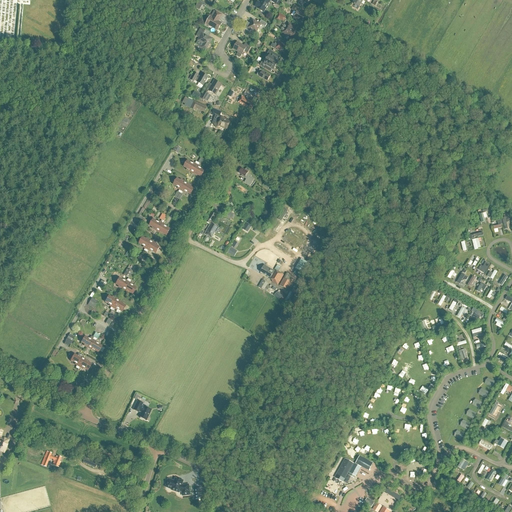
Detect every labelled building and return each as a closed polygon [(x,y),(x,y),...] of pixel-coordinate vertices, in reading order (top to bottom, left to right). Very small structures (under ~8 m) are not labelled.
[(204,6),(205,4),(197,0),(196,8),(199,10),(202,5),(204,6)] [(268,0),(267,0),(261,0),(260,3),(258,2),(255,7),(257,8),(257,9),(263,13),(270,1),(276,5),(278,0),(268,0)] [(363,0),(354,0),(352,4),(355,5),(354,8),(357,10),(359,8),(363,0)] [(305,16),(299,13),(301,9),(294,5),(292,10),(297,13),(294,18),(302,22),(305,16)] [(285,9),(283,14),(293,18),(295,14),(285,9)] [(221,16),(216,12),(212,19),(210,17),(206,24),(218,31),(222,24),(217,22),(221,16)] [(283,22),(286,17),(279,13),(275,20),(279,22),(280,20),(283,22)] [(250,24),(247,23),(244,29),(250,32),(251,30),(256,33),(260,25),(265,28),(266,24),(261,21),(259,24),(252,20),(250,24)] [(295,32),(296,29),(297,28),(291,25),(291,24),(288,22),(286,26),(284,24),(281,30),(283,31),(282,33),(288,36),(288,35),(293,38),(296,33),(295,32)] [(206,50),(212,39),(203,34),(205,31),(200,28),(196,37),(199,39),(198,41),(196,44),(197,45),(201,48),(206,50)] [(237,42),(233,49),(238,52),(236,56),(236,57),(239,58),(240,58),(244,52),(248,54),(252,47),(245,43),(243,46),(237,42)] [(272,43),(270,47),(277,50),(280,51),(281,51),(284,53),(287,49),(286,48),(286,47),(279,42),(277,44),(275,43),(274,45),(272,43)] [(266,59),(277,65),(279,62),(279,61),(279,60),(277,59),(279,56),(269,51),(268,54),(270,55),(267,59),(266,59)] [(277,65),(266,59),(264,64),(262,63),(260,66),(269,71),(271,69),(273,70),(273,69),(274,69),(276,65),(277,66),(277,65)] [(270,76),(262,71),(260,70),(257,75),(267,82),(270,76)] [(203,86),(208,77),(202,74),(200,77),(197,76),(198,75),(194,73),(192,76),(191,76),(189,79),(190,80),(190,81),(193,83),(194,81),(197,83),(199,84),(197,86),(202,89),(203,86)] [(209,84),(204,92),(207,93),(208,91),(215,95),(221,85),(214,81),(212,85),(209,84)] [(234,94),(229,91),(224,102),(229,105),(230,103),(231,103),(236,95),(239,97),(241,93),(236,90),(234,94)] [(207,102),(210,97),(207,96),(208,94),(207,93),(204,92),(201,98),(207,102)] [(188,99),(185,98),(182,103),(185,104),(184,105),(196,111),(197,109),(205,112),(207,107),(194,101),(194,102),(192,101),(193,100),(189,98),(188,99)] [(252,109),(254,105),(253,105),(254,104),(246,100),(243,105),(247,107),(247,106),(252,109)] [(226,128),(229,121),(224,119),(225,118),(222,117),(221,118),(216,115),(212,123),(216,128),(218,125),(226,128)] [(173,151),(178,154),(182,149),(176,145),(173,151)] [(198,163),(196,162),(194,165),(187,161),(184,167),(187,169),(186,170),(189,171),(189,172),(191,173),(198,163)] [(198,163),(191,173),(194,175),(194,174),(197,176),(197,175),(201,177),(204,171),(198,167),(199,164),(198,163)] [(195,181),(196,178),(177,168),(176,170),(195,181)] [(242,169),(239,173),(242,176),(242,177),(246,180),(244,183),(250,187),(255,180),(251,177),(252,176),(247,173),(249,171),(249,170),(247,169),(246,169),(245,171),(242,169)] [(180,193),(186,183),(183,181),(181,180),(180,181),(177,179),(173,185),(180,189),(178,192),(180,193)] [(268,189),(272,184),(266,180),(263,185),(268,189)] [(186,183),(180,193),(181,194),(183,191),(190,195),(194,189),(190,187),(191,186),(188,185),(189,184),(186,183)] [(234,214),(232,213),(231,213),(232,212),(229,210),(228,211),(225,215),(231,219),(234,214)] [(212,213),(210,216),(206,222),(209,224),(211,221),(212,221),(216,215),(212,213)] [(504,218),(502,219),(504,229),(507,229),(507,227),(510,227),(508,219),(511,218),(510,215),(507,216),(504,217),(504,218)] [(157,232),(163,221),(162,220),(160,223),(153,219),(149,226),(153,228),(152,228),(155,230),(157,232)] [(163,221),(157,232),(160,233),(162,235),(163,234),(166,236),(170,229),(163,226),(165,222),(163,221)] [(216,227),(211,223),(205,234),(211,238),(215,232),(214,231),(216,227)] [(160,242),(162,239),(143,227),(141,230),(160,242)] [(143,237),(139,244),(146,247),(144,251),(146,252),(152,241),(149,240),(146,239),(143,237)] [(152,241),(146,252),(147,253),(149,250),(156,254),(160,247),(156,245),(157,245),(154,243),(152,241)] [(231,248),(227,253),(234,257),(237,252),(231,248)] [(287,269),(286,271),(290,273),(297,262),(292,258),(285,267),(287,269)] [(295,269),(304,274),(310,265),(301,259),(295,269)] [(481,266),(478,270),(484,274),(487,270),(490,265),(486,263),(483,267),(481,266)] [(265,266),(264,267),(263,267),(260,272),(269,278),(269,279),(272,281),(271,281),(277,285),(278,285),(283,275),(278,272),(281,267),(277,265),(274,271),(265,266)] [(123,275),(129,278),(132,273),(131,272),(131,271),(129,269),(128,270),(126,269),(123,275)] [(287,290),(291,283),(289,282),(292,276),(287,273),(280,286),(287,290)] [(461,274),(456,283),(459,285),(465,276),(461,274)] [(504,276),(499,284),(502,286),(507,278),(504,276)] [(299,277),(293,288),(293,289),(291,292),(291,291),(283,303),(289,307),(296,295),(297,296),(299,292),(297,291),(302,282),(303,283),(305,280),(299,277)] [(472,277),(467,286),(470,288),(476,279),(472,277)] [(129,280),(128,279),(125,282),(119,278),(115,284),(118,286),(118,287),(120,288),(120,289),(123,290),(129,280)] [(103,289),(107,283),(102,280),(98,286),(103,289)] [(131,281),(129,280),(123,290),(126,292),(128,293),(129,292),(132,294),(136,288),(129,284),(131,281)] [(258,287),(266,292),(268,290),(265,289),(268,284),(262,280),(258,287)] [(268,290),(265,294),(269,299),(273,295),(268,290)] [(279,300),(283,296),(278,292),(274,295),(279,300)] [(111,310),(117,300),(115,298),(115,299),(112,297),(112,298),(108,296),(105,302),(111,306),(110,309),(111,310)] [(443,296),(438,305),(440,307),(446,297),(443,296)] [(88,305),(93,308),(97,301),(92,298),(88,305)] [(120,301),(117,300),(111,310),(113,311),(115,308),(122,312),(125,306),(122,304),(122,303),(120,302),(120,301)] [(501,307),(499,310),(508,316),(510,313),(501,307)] [(457,317),(460,319),(465,309),(461,308),(457,317)] [(473,309),(471,312),(482,318),(484,315),(473,309)] [(504,324),(496,319),(495,322),(497,323),(495,326),(499,328),(501,329),(504,324)] [(481,329),(471,331),(473,338),(483,336),(481,329)] [(91,336),(89,339),(85,336),(81,343),(84,345),(84,346),(86,347),(89,349),(97,334),(95,333),(93,337),(91,336)] [(97,334),(89,349),(92,350),(94,352),(95,351),(98,353),(102,346),(97,344),(98,342),(96,341),(97,340),(100,335),(97,334)] [(467,359),(465,350),(459,351),(461,361),(467,359)] [(77,369),(83,358),(81,357),(80,357),(78,356),(77,356),(74,354),(70,361),(77,365),(76,368),(77,369)] [(83,358),(77,369),(79,370),(81,367),(87,371),(91,364),(88,362),(86,360),(83,358)] [(484,383),(491,388),(495,382),(487,377),(484,383)] [(511,390),(511,386),(509,385),(506,383),(500,393),(503,395),(505,390),(510,393),(511,390)] [(478,394),(485,398),(489,392),(481,388),(478,394)] [(472,405),(479,409),(483,403),(475,398),(472,405)] [(143,404),(137,401),(133,410),(138,413),(139,412),(141,413),(139,417),(140,418),(140,419),(142,420),(143,419),(146,421),(151,410),(144,406),(144,407),(142,406),(143,404)] [(489,413),(492,415),(497,406),(494,404),(489,413)] [(465,415),(473,419),(476,413),(469,409),(465,415)] [(459,426),(467,430),(470,424),(463,419),(459,426)] [(505,422),(502,427),(511,432),(511,431),(511,427),(508,425),(509,423),(505,422)] [(0,430),(0,451),(4,453),(9,440),(2,438),(1,436),(2,431),(0,430)] [(453,436),(461,441),(464,434),(457,430),(453,436)] [(496,440),(495,442),(496,443),(495,444),(503,449),(508,442),(501,438),(499,441),(496,440)] [(481,440),(479,443),(490,450),(492,447),(493,446),(487,443),(481,440)] [(52,453),(47,451),(41,465),(46,467),(49,458),(55,461),(53,465),(59,467),(61,462),(59,462),(61,457),(57,455),(56,458),(51,456),(52,453)] [(345,459),(335,476),(336,478),(342,482),(344,481),(345,479),(343,478),(345,475),(347,472),(349,472),(349,473),(350,473),(349,474),(350,476),(353,477),(354,477),(355,476),(360,468),(368,472),(372,464),(359,456),(354,464),(345,459)] [(89,459),(87,464),(95,468),(97,463),(89,459)] [(486,480),(490,482),(496,473),(492,470),(486,480)] [(464,478),(461,475),(456,483),(459,486),(464,478)] [(498,485),(502,487),(508,477),(504,475),(498,485)] [(327,491),(331,481),(323,478),(321,481),(319,481),(317,487),(327,491)] [(188,485),(183,485),(182,485),(183,481),(175,479),(174,481),(168,479),(166,486),(172,488),(171,490),(179,492),(180,490),(182,491),(183,495),(190,495),(188,485)] [(474,485),(470,482),(464,491),(468,493),(474,485)] [(487,495),(483,493),(479,500),(482,502),(487,495)] [(365,500),(364,502),(371,507),(374,502),(367,498),(365,500)] [(499,503),(496,501),(491,508),(494,510),(499,503)] [(372,509),(376,511),(378,511),(382,506),(376,503),(372,509)]
